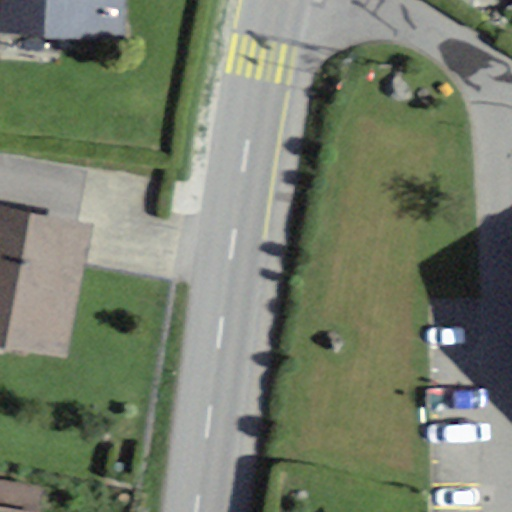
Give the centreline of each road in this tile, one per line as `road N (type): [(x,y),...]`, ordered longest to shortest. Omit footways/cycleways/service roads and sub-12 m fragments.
road 1 (secondary): [(282,0),(202,511)]
road 2 (residential): [(498,85),(492,511)]
road 3 (residential): [(387,0),(498,85)]
